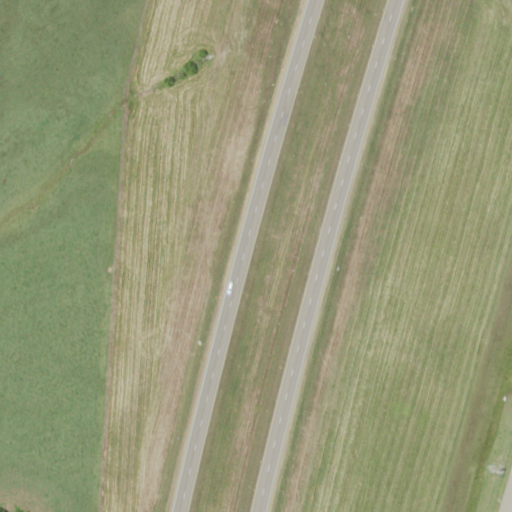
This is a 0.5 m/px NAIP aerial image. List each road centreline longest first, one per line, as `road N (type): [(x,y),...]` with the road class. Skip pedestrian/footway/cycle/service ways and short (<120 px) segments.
road 1 (trunk): [(258,511),(327,234),(398,0)]
road 2 (trunk): [(314,0),(258,181),(175,511)]
